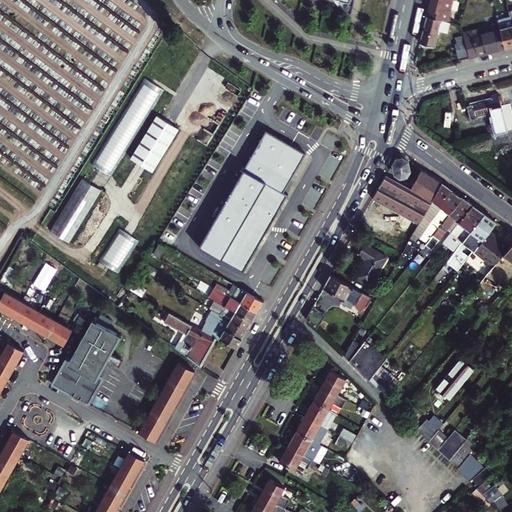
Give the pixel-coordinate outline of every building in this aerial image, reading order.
[(337,0),(351,12),(353,0),(337,0)] [(430,0),(427,16),(449,22),(451,12),(450,9),(452,0),(430,0)] [(449,22),(427,16),(420,43),(434,47),(438,30),(447,33),(450,22),(449,22)] [(498,20),(501,29),(505,48),(511,46),(511,22),(511,17),(498,20)] [(464,36),(469,57),(505,48),(501,29),(474,36),(472,31),(463,33),(464,36)] [(459,60),(469,57),(464,36),(456,38),(457,44),(455,44),(459,60)] [(165,90),(144,79),(93,163),(111,176),(165,90)] [(479,120),(478,117),(493,113),(498,133),(508,130),(499,96),(491,98),(492,100),(467,107),(468,110),(462,112),(465,122),(471,120),(471,122),(479,120)] [(179,129),(158,116),(132,158),(142,164),(153,172),(179,129)] [(306,153),(266,130),(199,246),(243,272),(288,194),(284,192),(306,153)] [(410,172),(408,162),(402,159),(397,159),(394,164),(395,174),(400,178),(406,177),(410,172)] [(442,183),(422,170),(420,175),(412,171),(404,186),(386,177),(374,199),(386,206),(382,215),(394,221),(398,212),(419,224),(442,183)] [(103,191),(83,180),(51,229),(71,242),(103,191)] [(463,198),(442,183),(419,224),(414,232),(402,254),(387,281),(394,284),(428,242),(434,234),(444,223),(463,198)] [(460,222),(473,205),(463,198),(444,223),(434,234),(428,242),(437,250),(438,249),(441,246),(451,233),(456,228),(460,222)] [(497,223),(473,205),(460,222),(456,228),(451,233),(441,246),(438,249),(437,250),(460,268),(460,267),(474,251),(490,232),(497,223)] [(126,234),(119,229),(98,260),(118,273),(139,242),(126,234)] [(503,242),(490,232),(474,251),(494,266),(511,243),(511,233),(503,242)] [(157,242),(152,251),(158,254),(163,245),(157,242)] [(489,271),(496,277),(511,259),(511,243),(494,266),(489,271)] [(359,278),(374,286),(389,258),(369,245),(363,256),(369,259),(359,278)] [(487,288),(496,277),(489,271),(480,283),(487,288)] [(373,298),(332,275),(324,288),(345,300),(346,298),(357,304),(356,306),(362,312),(368,307),(373,298)] [(0,301),(0,305),(16,313),(24,299),(6,289),(0,301)] [(230,297),(258,313),(264,302),(247,293),(241,289),(236,297),(232,295),(230,297)] [(238,305),(235,311),(253,321),(258,313),(230,297),(229,299),(238,305)] [(16,313),(33,323),(42,307),(24,299),(16,313)] [(223,305),(215,300),(212,304),(221,309),(223,305)] [(314,306),(307,319),(317,329),(330,318),(314,306)] [(58,316),(42,307),(33,323),(49,331),(58,316)] [(220,314),(248,330),(253,321),(235,311),(232,317),(222,312),(220,314)] [(170,313),(165,322),(187,335),(182,343),(179,342),(176,348),(189,357),(200,365),(211,345),(215,338),(206,333),(170,313)] [(54,384),(90,404),(105,378),(100,376),(122,337),(123,336),(122,335),(110,328),(114,321),(103,314),(98,321),(94,320),(96,322),(88,336),(86,334),(80,345),(82,346),(74,361),(69,358),(54,384)] [(223,318),(218,326),(243,339),(248,330),(220,314),(220,316),(223,318)] [(74,324),(58,316),(49,331),(66,340),(74,324)] [(219,335),(217,337),(238,348),(243,339),(218,326),(212,322),(208,328),(219,335)] [(206,333),(215,338),(216,339),(217,337),(219,335),(208,328),(206,333)] [(365,341),(360,348),(349,361),(368,380),(382,364),(386,358),(365,341)] [(8,342),(0,357),(15,366),(24,350),(8,342)] [(349,361),(360,348),(353,342),(345,357),(349,361)] [(0,357),(0,381),(6,384),(15,366),(0,357)] [(459,361),(472,372),(475,369),(461,358),(459,361)] [(435,391),(449,402),(472,372),(459,361),(435,391)] [(180,363),(170,380),(185,390),(195,372),(180,363)] [(382,364),(368,380),(386,398),(400,382),(382,364)] [(322,383),(321,385),(338,394),(343,386),(346,379),(331,370),(323,384),(322,383)] [(170,380),(160,397),(176,406),(185,390),(170,380)] [(313,401),(329,410),(333,403),(342,408),(347,399),(345,398),(338,394),(321,385),(319,387),(321,388),(313,401)] [(166,424),(176,406),(160,397),(151,415),(166,424)] [(304,415),(327,428),(328,428),(336,414),(329,410),(313,401),(306,413),(305,413),(304,415)] [(328,428),(330,429),(338,415),(336,414),(328,428)] [(157,441),(166,424),(151,415),(141,432),(157,441)] [(296,431),(318,443),(327,428),(304,415),(302,417),(304,418),(296,431)] [(417,430),(429,441),(438,430),(426,420),(417,430)] [(318,443),(321,445),(330,429),(328,428),(327,428),(318,443)] [(340,435),(354,443),(358,435),(344,428),(340,435)] [(448,439),(438,430),(429,441),(438,451),(448,439)] [(448,439),(438,451),(449,461),(466,440),(455,430),(448,439)] [(16,431),(6,448),(22,457),(32,440),(16,431)] [(287,445),(310,458),(318,443),(296,431),(289,444),(288,443),(287,445)] [(335,443),(349,451),(354,443),(340,435),(335,443)] [(449,461),(459,469),(470,454),(477,447),(467,439),(466,440),(449,461)] [(318,463),(310,458),(287,445),(285,448),(286,449),(279,461),(301,474),(305,467),(313,472),(318,463)] [(6,448),(0,459),(0,466),(13,474),(22,457),(6,448)] [(128,453),(120,468),(136,476),(144,462),(128,453)] [(459,469),(458,470),(460,473),(475,459),(470,454),(459,469)] [(460,473),(463,475),(477,461),(475,459),(460,473)] [(469,482),(485,469),(477,461),(463,475),(469,482)] [(0,488),(3,491),(13,474),(0,466),(0,488)] [(120,468),(111,484),(127,492),(136,476),(120,468)] [(282,495),(286,488),(270,479),(262,493),(261,492),(260,494),(277,503),(286,508),(290,500),(282,495)] [(111,484),(101,501),(117,510),(127,492),(111,484)] [(253,509),(257,511),(283,511),(286,508),(277,503),(260,494),(258,496),(260,497),(253,509)] [(478,500),(488,511),(492,507),(482,496),(478,500)] [(101,501),(95,511),(116,511),(117,510),(101,501)]
